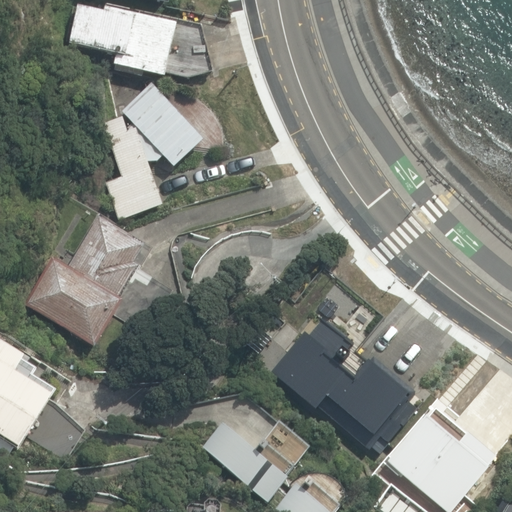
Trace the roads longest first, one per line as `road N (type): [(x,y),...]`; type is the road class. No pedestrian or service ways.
road 1 (residential): [(94,433),(106,416),(183,391),(197,291),(225,255),(313,240),(363,200)]
road 2 (secondary): [(277,0),(311,113),(363,200)]
road 3 (secondary): [(363,200),(429,270),(511,329)]
